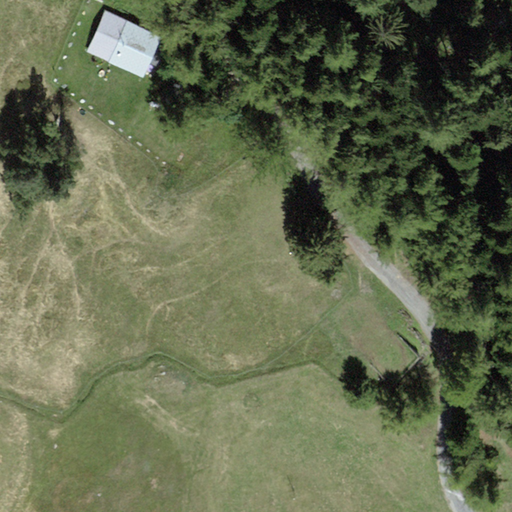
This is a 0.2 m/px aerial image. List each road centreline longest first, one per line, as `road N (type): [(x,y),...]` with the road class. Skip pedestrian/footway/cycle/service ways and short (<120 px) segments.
road 1 (track): [(171,10),(291,137),(332,197),(349,246)]
road 2 (track): [(457,511),(442,479),(416,321),(349,246)]
